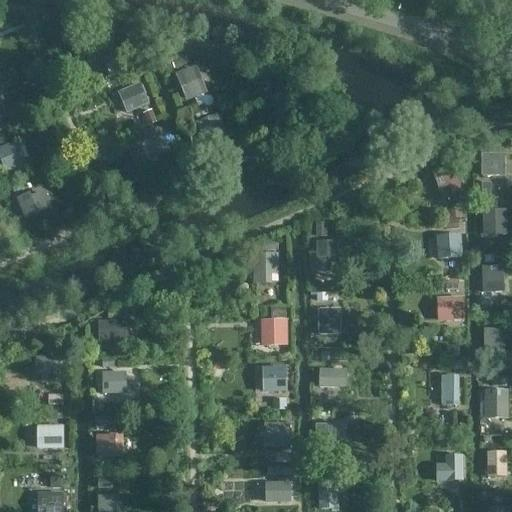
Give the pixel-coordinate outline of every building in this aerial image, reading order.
[(111,80),(133,70),(125,52),(102,62),(111,80)] [(171,63),(174,72),(188,67),(184,58),(171,63)] [(207,98),(196,69),(175,77),(186,106),(207,98)] [(149,108),(140,86),(118,96),(127,118),(149,108)] [(208,118),(205,109),(192,114),(195,123),(208,118)] [(152,113),(142,116),(147,129),(157,125),(152,113)] [(229,141),(219,117),(196,127),(206,151),(229,141)] [(139,138),(147,161),(173,153),(165,129),(139,138)] [(26,167),(16,143),(0,150),(0,163),(5,176),(26,167)] [(481,153),(481,175),(503,175),(503,153),(481,153)] [(451,193),(462,189),(453,162),(431,169),(438,189),(448,185),(451,193)] [(490,195),(491,182),(481,182),(481,195),(490,195)] [(30,196),(17,202),(26,223),(51,212),(44,195),(32,200),(30,196)] [(462,218),(460,207),(449,208),(450,219),(462,218)] [(506,209),(483,209),(483,235),(506,235),(506,209)] [(459,229),(459,220),(445,221),(445,230),(459,229)] [(326,237),(326,223),(316,223),(316,237),(326,237)] [(463,258),(461,234),(436,235),(437,260),(463,258)] [(276,251),(276,241),(262,241),(262,251),(276,251)] [(338,241),(316,241),(316,269),(338,269),(338,241)] [(279,284),(279,253),(253,253),(253,284),(279,284)] [(480,266),(482,293),(504,292),(502,265),(480,266)] [(316,293),(317,301),(327,301),(327,293),(316,293)] [(437,298),(438,322),(464,321),(463,297),(437,298)] [(286,308),(271,309),(271,317),(286,317),(286,308)] [(341,335),(340,308),(318,309),(318,335),(341,335)] [(98,320),(98,342),(126,341),(126,320),(122,321),(121,313),(107,313),(107,320),(98,320)] [(288,346),(288,319),(260,320),(261,346),(288,346)] [(504,350),(504,328),(477,329),(477,351),(504,350)] [(443,346),(443,356),(456,356),(456,350),(454,350),(454,346),(443,346)] [(63,383),(62,356),(36,357),(36,362),(35,362),(35,376),(40,376),(41,384),(63,383)] [(101,358),(101,368),(116,368),(116,358),(101,358)] [(287,366),(263,367),(263,392),(288,392),(287,366)] [(347,369),(319,369),(319,388),(347,388),(347,369)] [(127,394),(126,371),(103,372),(103,394),(127,394)] [(459,406),(459,376),(441,376),(442,406),(459,406)] [(484,390),(484,420),(508,420),(508,390),(506,390),(506,377),(492,377),(492,390),(484,390)] [(63,405),(63,395),(48,395),(48,405),(63,405)] [(287,410),(286,399),(272,400),(272,410),(287,410)] [(62,420),(62,409),(48,409),(48,420),(62,420)] [(97,417),(97,426),(112,426),(112,416),(97,417)] [(290,449),(290,423),(264,423),(264,448),(290,449)] [(336,455),(336,424),(316,424),(316,437),(319,440),(320,455),(336,455)] [(64,449),(63,425),(36,425),(37,449),(64,449)] [(456,437),(456,428),(443,428),(443,437),(456,437)] [(95,435),(96,458),(123,457),(123,434),(95,435)] [(507,477),(506,452),(486,452),(486,478),(507,477)] [(275,453),(276,463),(289,463),(289,453),(275,453)] [(463,481),(463,454),(445,455),(445,464),(436,464),(437,482),(463,481)] [(276,466),(276,475),(291,476),(291,466),(276,466)] [(60,476),(50,476),(50,489),(60,489),(60,476)] [(278,483),(265,483),(264,503),(291,503),(291,478),(278,478),(278,483)] [(339,509),(338,479),(317,480),(318,510),(339,509)] [(63,511),(63,493),(38,493),(37,511),(63,511)] [(119,495),(97,495),(97,511),(121,511),(121,501),(119,501),(119,495)]
